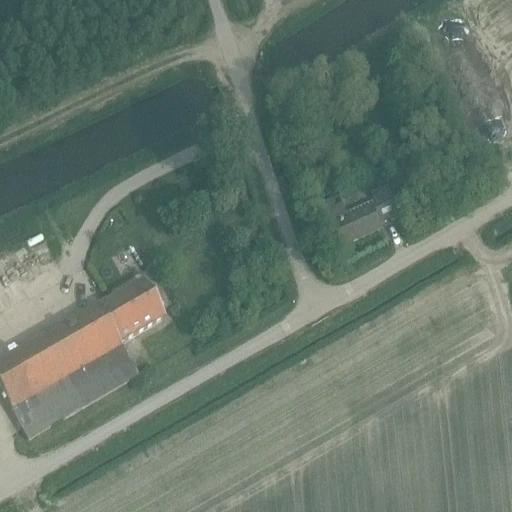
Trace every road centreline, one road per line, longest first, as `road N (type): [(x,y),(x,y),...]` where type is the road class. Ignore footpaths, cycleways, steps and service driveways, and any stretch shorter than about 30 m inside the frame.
road 1 (unclassified): [(0,494),(316,310)]
road 2 (unclassified): [(316,310),(211,0)]
road 3 (unclassified): [(316,310),(511,197)]
